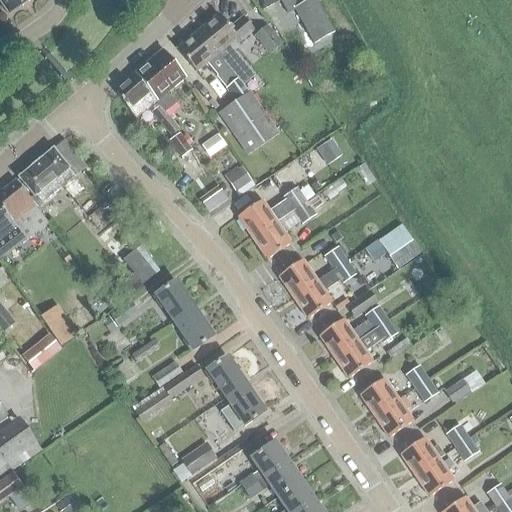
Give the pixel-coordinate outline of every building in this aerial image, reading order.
[(0,0),(9,13),(22,4),(23,5),(29,0),(0,0)] [(286,14),(295,9),(315,44),(334,33),(316,0),(256,0),(262,11),(279,1),(286,14)] [(198,32),(237,78),(248,69),(240,59),(235,62),(224,49),(235,40),(238,43),(251,33),(240,20),(229,29),(218,16),(198,32)] [(282,46),(266,26),(253,37),(269,56),(282,46)] [(226,88),(237,78),(198,32),(178,49),(196,72),(209,62),(219,75),(217,77),(226,88)] [(344,49),(333,55),(338,62),(348,56),(344,49)] [(163,51),(136,73),(158,101),(156,102),(172,121),(174,119),(167,110),(175,104),(167,94),(186,78),(163,51)] [(327,57),(315,63),(319,71),(331,64),(327,57)] [(158,101),(136,73),(115,90),(137,118),(148,109),(171,138),(179,131),(172,121),(156,102),(158,101)] [(250,93),(248,95),(238,81),(227,90),(236,102),(219,114),(232,133),(248,156),(278,136),(262,113),(250,93)] [(192,150),(180,134),(171,141),(182,157),(192,150)] [(312,149),(322,166),(338,157),(328,140),(312,149)] [(19,177),(42,205),(86,169),(64,142),(55,150),(54,148),(19,177)] [(363,165),(355,171),(361,181),(362,180),(364,183),(363,184),(366,188),(374,182),(363,165)] [(223,176),(235,194),(251,183),(241,168),(237,170),(236,168),(223,176)] [(0,261),(27,240),(48,224),(15,181),(0,192),(0,261)] [(334,186),(322,194),(325,198),(326,198),(329,201),(337,195),(336,194),(338,193),(334,186)] [(307,202),(297,188),(284,197),(288,202),(271,213),(262,201),(238,217),(253,239),(277,222),(294,211),(307,202)] [(322,194),(307,204),(311,209),(313,207),(313,208),(317,205),(320,203),(320,202),(325,199),(325,198),(322,194)] [(294,211),(303,224),(315,215),(311,209),(307,204),(307,202),(294,211)] [(294,211),(277,222),(285,234),(300,224),(301,225),(303,224),(294,211)] [(253,239),(268,260),(292,243),(285,234),(277,222),(253,239)] [(401,227),(378,242),(397,270),(420,254),(401,227)] [(326,257),(335,270),(347,262),(339,249),(326,257)] [(318,282),(303,260),(279,276),(294,298),(318,282)] [(294,298),(308,319),(332,303),(325,292),(342,280),(344,283),(356,275),(347,262),(335,270),(318,282),(294,298)] [(347,305),(370,289),(361,275),(338,291),(347,305)] [(156,296),(175,324),(194,311),(175,283),(156,296)] [(348,306),(355,316),(375,303),(368,293),(348,306)] [(13,324),(0,306),(0,330),(2,333),(13,324)] [(388,321),(379,309),(364,319),(366,322),(352,332),(343,320),(320,336),(334,358),(388,321)] [(213,338),(194,311),(175,324),(194,351),(213,338)] [(110,318),(102,324),(109,333),(116,328),(110,318)] [(388,321),(334,358),(349,379),(373,363),(365,352),(383,340),(385,343),(397,334),(388,321)] [(422,343),(430,355),(443,346),(435,334),(422,343)] [(33,373),(61,351),(48,335),(21,357),(33,373)] [(135,364),(159,348),(154,340),(130,356),(135,364)] [(246,386),(227,358),(208,371),(227,399),(246,386)] [(134,377),(123,363),(114,370),(124,384),(134,377)] [(171,363),(156,373),(151,376),(158,388),(178,374),(171,363)] [(197,367),(158,394),(133,410),(140,421),(204,377),(197,367)] [(428,381),(419,367),(407,375),(416,389),(428,381)] [(399,401),(384,379),(360,395),(375,417),(399,401)] [(428,381),(416,389),(425,402),(437,394),(428,381)] [(444,393),(451,405),(470,393),(462,381),(444,393)] [(265,414),(246,386),(227,399),(231,405),(220,412),(234,434),(265,414)] [(399,401),(375,417),(389,438),(413,422),(406,411),(411,408),(404,397),(399,401)] [(0,405),(0,480),(41,451),(18,419),(9,418),(0,405)] [(448,435),(456,448),(469,440),(460,427),(448,435)] [(415,476),(439,460),(444,456),(437,446),(432,449),(425,439),(401,455),(415,476)] [(456,448),(466,461),(478,453),(469,440),(456,448)] [(288,462),(276,443),(251,460),(259,471),(240,483),(245,491),(288,462)] [(205,444),(181,461),(183,464),(191,476),(192,477),(217,460),(205,444)] [(165,445),(158,449),(170,468),(177,463),(165,445)] [(442,464),(439,460),(415,476),(430,498),(454,481),(447,471),(453,466),(449,459),(442,464)] [(302,482),(288,462),(245,491),(251,500),(270,487),(277,498),(302,482)] [(183,464),(172,472),(180,484),(191,476),(183,464)] [(0,504),(23,488),(12,474),(1,483),(0,483),(0,504)] [(194,485),(200,494),(216,483),(210,474),(194,485)] [(300,511),(315,502),(302,482),(277,498),(286,510),(283,511),(300,511)] [(216,484),(198,496),(208,511),(226,499),(216,484)] [(509,499),(500,486),(488,495),(497,508),(509,499)] [(485,511),(480,504),(472,509),(465,498),(443,511),(485,511)] [(497,508),(500,511),(511,511),(511,503),(509,499),(497,508)] [(300,511),(322,511),(315,502),(300,511)]
